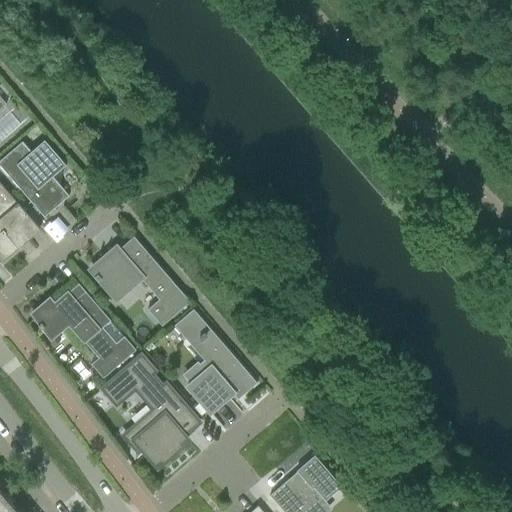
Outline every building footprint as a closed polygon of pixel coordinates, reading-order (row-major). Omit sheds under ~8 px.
[(57,202),(59,204),(68,197),(50,176),(62,166),(63,167),(65,166),(42,139),(41,141),(42,142),(30,152),(21,142),(0,160),(0,168),(43,218),(55,208),(53,205),(57,202)] [(0,264),(20,247),(18,245),(24,240),(26,242),(39,230),(35,226),(0,184),(0,264)] [(106,261),(104,258),(90,270),(95,276),(93,278),(97,282),(99,281),(115,300),(139,279),(158,300),(146,310),(161,327),(189,302),(133,237),(117,251),(115,248),(110,253),(112,256),(106,261)] [(48,300),(31,314),(39,325),(36,326),(40,331),(42,329),(50,339),(68,324),(97,359),(90,365),(102,379),(135,351),(126,340),(110,321),(73,279),(72,280),(76,285),(53,305),(48,300)] [(203,361),(198,365),(204,371),(186,387),(209,414),(210,413),(228,397),(227,396),(230,393),(237,400),(256,384),(192,310),(173,326),(203,361)] [(154,466),(160,461),(162,464),(182,447),(180,444),(186,439),(184,436),(199,423),(164,384),(161,386),(151,375),(154,372),(140,355),(101,389),(115,406),(134,389),(159,418),(143,431),(137,423),(122,436),(136,452),(139,450),(154,466)] [(296,472),(269,496),(282,511),(311,511),(340,487),(313,456),(295,471),(296,472)] [(0,511),(16,511),(17,511),(11,505),(14,501),(7,493),(3,496),(0,498),(0,511)]
